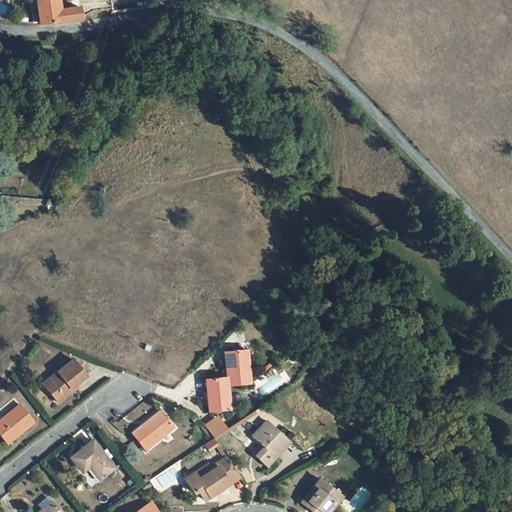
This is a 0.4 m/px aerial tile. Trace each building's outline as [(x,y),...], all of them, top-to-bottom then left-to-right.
[(36,0),(38,22),(39,25),(61,22),(82,20),(80,8),(60,11),(59,0),(36,0)] [(228,363),(226,363),(227,377),(205,379),(209,412),(231,410),(228,386),(251,383),(247,350),(228,351),(228,363)] [(60,375),(46,387),(59,402),(74,390),(72,387),(75,385),(86,375),(73,359),(58,372),(60,375)] [(44,384),(46,387),(60,375),(58,372),(44,384)] [(34,422),(20,405),(0,420),(0,434),(8,443),(34,422)] [(174,427),(161,410),(132,434),(145,450),(174,427)] [(263,446),(254,455),(267,466),(289,442),(266,421),(252,435),(260,443),(263,446)] [(93,441),(71,457),(83,472),(90,466),(101,480),(115,468),(93,441)] [(252,453),(254,455),(263,446),(260,443),(252,453)] [(198,491),(204,500),(239,477),(226,457),(210,468),(209,468),(211,471),(198,479),(196,477),(194,474),(194,473),(185,479),(194,493),(198,491)] [(196,477),(198,479),(211,471),(209,468),(210,468),(208,465),(194,474),(196,477)] [(320,478),(304,498),(313,506),(310,510),(313,511),(323,511),(333,500),(337,504),(343,496),(320,478)] [(163,484),(160,480),(155,484),(158,488),(163,484)] [(147,494),(152,491),(148,484),(143,488),(147,494)] [(41,509),(38,511),(41,511),(53,502),(47,496),(37,504),(41,509)] [(301,502),(310,510),(313,506),(304,498),(301,502)] [(329,511),(337,504),(333,500),(323,511),(329,511)] [(41,511),(60,511),(53,502),(41,511)] [(157,511),(151,502),(135,511),(157,511)]
